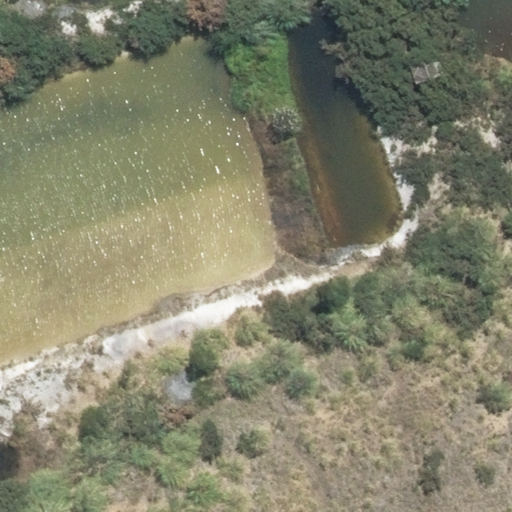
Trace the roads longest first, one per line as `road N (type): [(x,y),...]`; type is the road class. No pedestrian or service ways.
road 1 (unknown): [(221,0),(377,511)]
road 2 (unknown): [(0,337),(511,191)]
